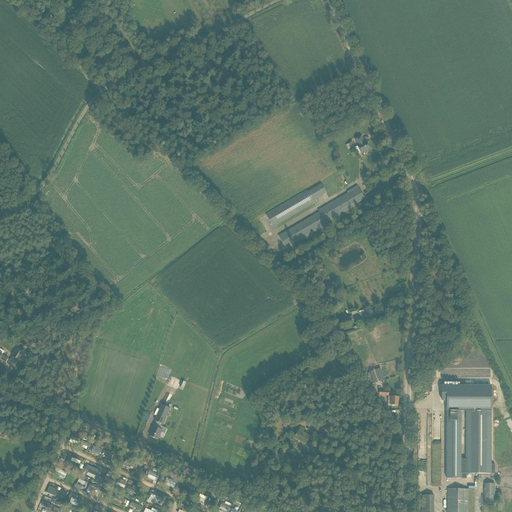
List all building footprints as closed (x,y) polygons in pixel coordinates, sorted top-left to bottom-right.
[(62,27),(64,30),(61,31),(67,42),(70,40),(68,38),(70,38),(68,34),(75,30),(70,22),(62,27)] [(361,154),(364,153),(364,154),(368,153),(367,151),(370,150),(367,142),(364,143),(362,137),(355,140),(357,146),(361,154)] [(319,212),(278,236),(286,249),(327,225),(326,223),(355,206),(357,208),(367,202),(366,200),(358,187),(357,186),(347,192),(348,193),(318,211),(319,212)] [(306,190),(266,214),(273,227),(314,203),(315,205),(318,203),(316,199),(313,201),(307,192),(306,190)] [(380,313),(378,308),(365,312),(366,317),(375,314),(380,313)] [(350,321),(350,322),(359,319),(358,314),(348,317),(349,321),(350,321)] [(19,361),(24,352),(17,348),(12,356),(19,361)] [(0,359),(5,363),(8,358),(0,352),(0,359)] [(326,370),(324,372),(327,375),(333,371),(331,368),(333,366),(331,362),(327,365),(326,363),(323,365),(326,370)] [(375,371),(379,381),(381,381),(384,380),(384,378),(381,370),(381,369),(380,368),(375,370),(375,371)] [(373,371),(369,372),(373,384),(377,382),(374,371),(373,371)] [(442,385),(442,401),(447,401),(446,479),(466,479),(466,473),(466,459),(461,459),(461,411),(466,411),(491,411),(492,386),(442,385)] [(388,401),(388,405),(398,406),(398,397),(388,396),(388,401)] [(154,427),(150,436),(158,440),(162,430),(160,429),(162,424),(163,425),(170,409),(162,405),(155,421),(157,422),(154,427)] [(466,459),(466,473),(495,474),(495,464),(491,464),(491,411),(466,411),(466,459)] [(294,438),(306,444),(310,436),(301,431),(303,429),(300,427),(294,438)] [(317,440),(325,444),(328,438),(320,434),(317,440)] [(82,440),(79,446),(88,450),(91,445),(82,440)] [(93,446),(91,451),(99,455),(101,450),(93,446)] [(104,451),(103,454),(107,456),(107,457),(109,458),(108,460),(110,461),(113,455),(104,451)] [(122,464),(124,457),(115,455),(113,462),(122,464)] [(86,468),(84,471),(97,477),(99,473),(86,468)] [(113,483),(116,478),(106,474),(104,479),(113,483)] [(79,479),(76,484),(85,488),(88,483),(79,479)] [(484,483),(484,504),(495,504),(495,484),(484,483)] [(49,487),(47,493),(55,497),(58,491),(49,487)] [(188,489),(186,494),(194,498),(196,492),(194,491),(194,489),(191,488),(191,490),(188,489)] [(447,511),(468,511),(469,489),(447,489),(447,511)] [(150,497),(149,500),(160,505),(163,499),(156,496),(155,499),(150,497)] [(77,506),(78,503),(76,502),(77,499),(72,497),(69,502),(77,506)] [(210,502),(209,503),(209,505),(215,508),(217,505),(218,502),(211,499),(210,502)] [(40,509),(47,510),(48,507),(51,508),(52,503),(42,501),(40,509)] [(221,504),(219,509),(224,511),(226,509),(229,511),(231,507),(222,503),(221,504)]
